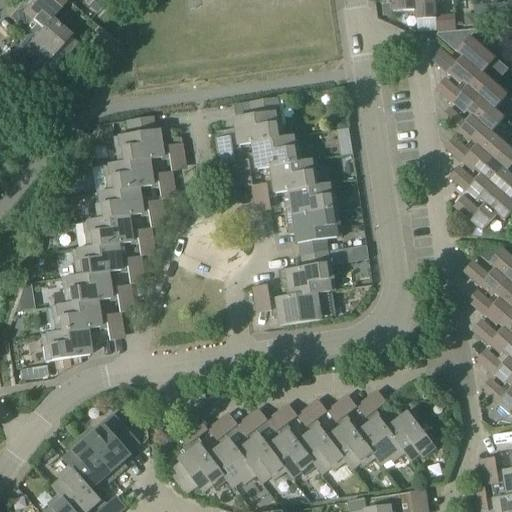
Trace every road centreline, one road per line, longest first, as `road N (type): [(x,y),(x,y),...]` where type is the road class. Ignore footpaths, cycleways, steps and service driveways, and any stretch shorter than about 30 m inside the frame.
road 1 (residential): [(363,72),(396,297),(384,324),(359,339),(186,363),(166,380)]
road 2 (residential): [(461,362),(412,56),(399,41),(358,37)]
road 3 (residential): [(166,380),(173,398),(192,403),(461,362)]
road 4 (residential): [(129,370),(200,149),(197,112)]
road 5 (residential): [(446,511),(469,447),(461,362)]
road 6 (residential): [(28,434),(72,386),(129,370)]
